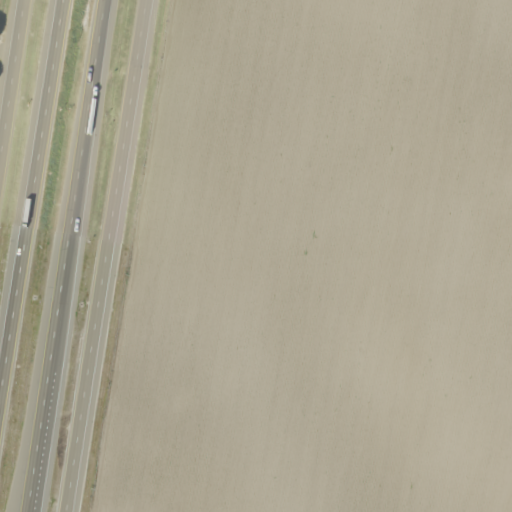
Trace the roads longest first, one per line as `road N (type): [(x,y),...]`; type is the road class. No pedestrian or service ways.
road 1 (motorway): [(28,511),(105,0)]
road 2 (secondary): [(70,511),(142,67)]
road 3 (motorway): [(59,0),(0,370)]
road 4 (secondary): [(19,0),(0,123)]
